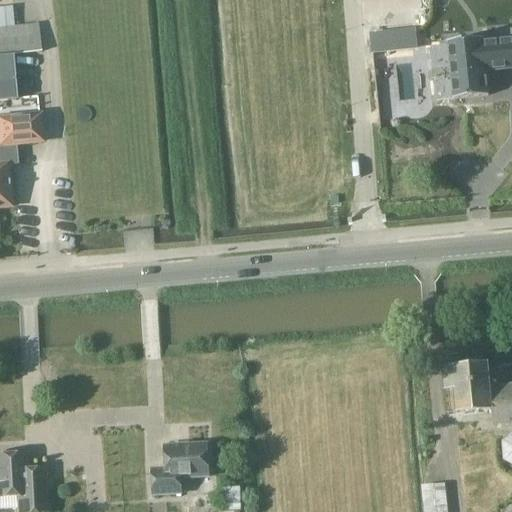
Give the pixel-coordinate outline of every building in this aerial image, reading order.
[(0,100),(16,99),(12,57),(43,54),(39,26),(15,28),(13,8),(0,9),(0,100)] [(481,36),(446,39),(450,97),(486,94),(484,70),(511,67),(511,37),(482,40),(481,36)] [(41,116),(5,119),(8,143),(15,143),(44,140),(41,116)] [(17,166),(15,143),(8,143),(5,119),(0,119),(0,208),(12,207),(8,167),(17,166)] [(511,383),(490,386),(489,367),(445,369),(448,413),(491,411),(492,424),(511,422),(511,383)] [(511,437),(503,444),(504,463),(511,466),(511,437)] [(151,494),(179,493),(178,477),(207,476),(205,444),(163,445),(164,468),(150,468),(151,494)] [(23,467),(22,451),(0,451),(0,494),(15,494),(15,511),(43,511),(42,466),(23,467)] [(222,508),(239,508),(238,485),(221,485),(222,508)] [(448,511),(446,486),(423,488),(424,511),(448,511)]
